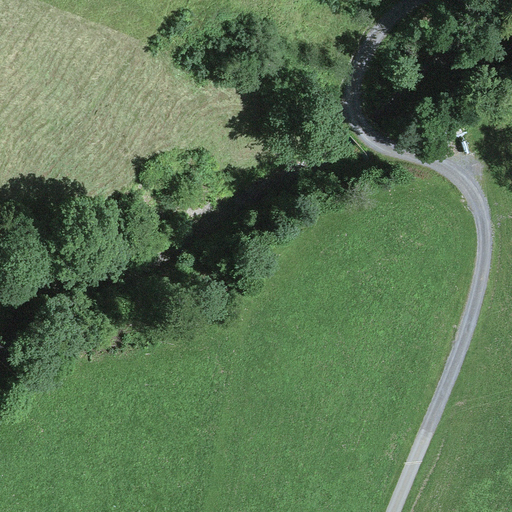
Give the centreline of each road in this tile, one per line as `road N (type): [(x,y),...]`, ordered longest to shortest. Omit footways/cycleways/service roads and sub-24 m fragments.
road 1 (unclassified): [(381,142),(437,158),(479,190),(490,239),(467,328),(392,511)]
road 2 (track): [(413,0),(360,52),(358,115),(381,142)]
